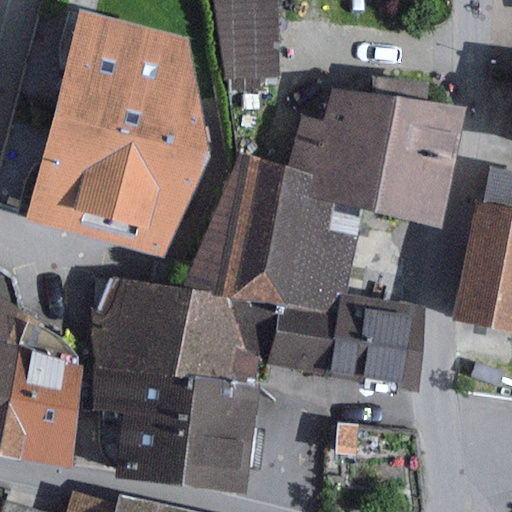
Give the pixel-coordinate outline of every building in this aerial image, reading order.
[(275,0),(208,0),(221,86),(278,78),(275,0)] [(175,41),(68,11),(33,116),(12,221),(147,258),(190,155),(175,41)] [(316,122),(295,116),(281,166),(316,175),(310,200),(352,210),(424,227),(456,110),(418,104),(421,85),(365,77),(362,95),(324,89),(316,122)] [(281,166),(231,154),(172,286),(329,315),(333,296),(352,210),(310,200),(316,175),(281,166)] [(511,173),(483,167),(475,204),(511,212),(511,173)] [(511,334),(511,212),(475,204),(468,203),(444,321),(511,334)] [(172,286),(102,276),(84,314),(87,370),(160,377),(242,385),(248,362),(315,378),(329,315),(172,286)] [(416,309),(333,296),(329,315),(315,378),(408,393),(416,309)] [(0,325),(0,427),(20,356),(24,342),(0,325)] [(20,356),(0,427),(0,457),(65,472),(71,367),(20,356)] [(160,377),(87,370),(84,412),(113,415),(107,481),(235,495),(248,386),(242,385),(160,377)] [(353,427),(332,425),(330,457),(351,458),(353,427)] [(107,503),(65,492),(57,511),(184,511),(109,495),(107,503)] [(36,511),(0,502),(0,511),(36,511)]
